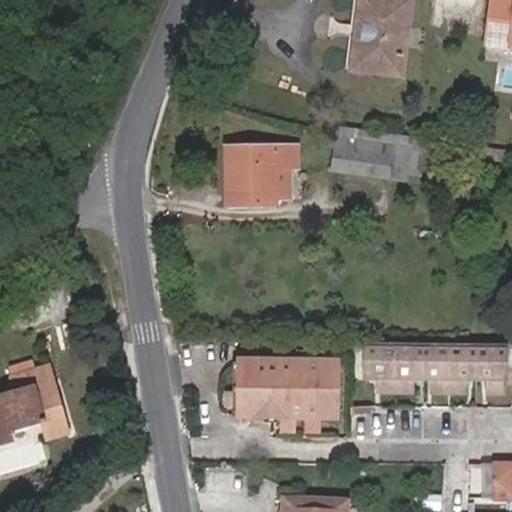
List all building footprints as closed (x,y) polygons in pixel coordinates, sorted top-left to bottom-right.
[(360,0),(353,69),(402,74),(410,0),(360,0)] [(511,0),(492,0),(487,43),(511,46),(511,0)] [(410,178),(414,138),(338,127),(331,170),(391,179),(391,176),(410,178)] [(227,150),(228,203),(277,202),(277,167),(298,166),(297,147),(227,150)] [(505,344),(367,343),(367,376),(379,376),(392,376),(407,376),(433,376),(448,376),(462,376),(488,376),(502,376),(505,376),(505,344)] [(304,415),(319,415),(335,415),(335,363),(306,363),(243,363),(242,392),(242,407),(242,414),(248,415),(248,417),(251,417),(251,422),(256,422),(255,415),(268,415),(280,415),(295,415),(304,415)] [(12,430),(42,420),(49,441),(71,435),(51,366),(16,377),(20,391),(0,396),(0,443),(15,440),(12,430)] [(392,376),(379,376),(380,391),(392,392),(392,376)] [(392,376),(392,392),(407,392),(407,376),(392,376)] [(448,376),(433,376),(434,392),(447,392),(448,376)] [(448,376),(447,392),(462,392),(462,376),(448,376)] [(502,392),(502,376),(488,376),(488,392),(502,392)] [(242,407),(242,392),(226,392),(226,407),(242,407)] [(295,427),(295,415),(280,415),(280,427),(295,427)] [(319,427),(319,415),(304,415),(304,428),(319,427)] [(511,500),(511,465),(502,466),(502,501),(511,500)] [(286,499),(285,511),(346,511),(347,502),(286,499)]
